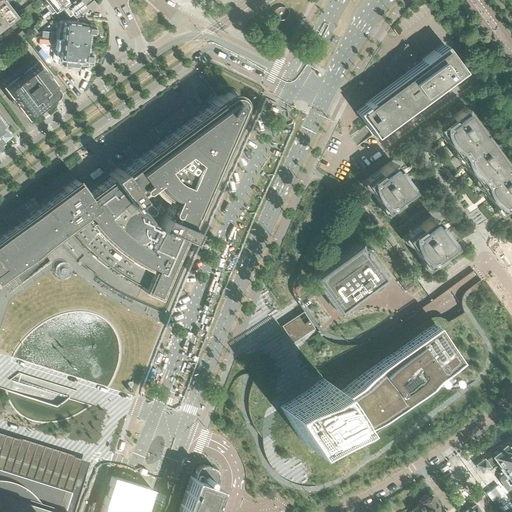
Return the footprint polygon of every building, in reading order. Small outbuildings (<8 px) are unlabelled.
[(0,0),(0,18),(3,22),(13,14),(5,4),(1,0),(0,0)] [(59,6),(66,0),(44,0),(47,4),(44,6),(50,13),(59,6)] [(66,0),(59,6),(65,13),(68,10),(71,14),(84,5),(85,6),(90,2),(88,0),(66,0)] [(56,39),(89,42),(90,32),(91,32),(92,25),(84,24),(84,22),(81,22),(81,20),(78,20),(78,22),(64,20),(61,21),(60,23),(57,23),(57,29),(56,39)] [(18,39),(24,34),(24,33),(22,30),(15,35),(18,39)] [(10,45),(18,39),(15,35),(7,41),(10,45)] [(89,42),(56,39),(55,49),(54,49),(53,58),(58,59),(58,58),(65,59),(64,66),(79,68),(79,65),(87,66),(87,64),(92,65),(93,55),(88,54),(89,52),(88,52),(89,42)] [(373,135),(458,73),(462,69),(443,44),(417,63),(413,57),(414,57),(409,51),(404,55),(403,54),(402,54),(401,55),(400,56),(401,57),(397,60),(405,72),(368,100),(369,101),(355,111),(373,135)] [(54,91),(54,90),(51,85),(53,83),(39,65),(35,60),(33,62),(29,57),(0,79),(4,84),(2,86),(6,92),(26,117),(28,116),(51,98),(49,96),(53,93),(54,91)] [(75,178),(41,203),(27,213),(21,205),(5,217),(11,225),(0,233),(0,278),(68,227),(76,237),(84,246),(93,254),(102,262),(112,269),(122,275),(133,281),(143,285),(141,289),(156,295),(182,235),(185,236),(190,226),(186,225),(234,116),(236,112),(239,104),(239,103),(240,101),(239,98),(238,95),(237,93),(234,91),(232,90),(229,90),(226,91),(223,92),(218,96),(118,170),(116,167),(107,174),(109,177),(86,193),(75,178)] [(486,136),(476,122),(465,107),(450,117),(449,116),(442,121),(443,123),(436,128),(457,157),(486,136)] [(0,139),(8,133),(9,135),(13,132),(9,127),(11,126),(0,112),(0,139)] [(507,164),(496,150),(486,136),(457,157),(478,185),(507,164)] [(412,190),(405,180),(408,178),(400,169),(398,171),(391,161),(377,172),(375,170),(368,175),(370,177),(363,182),(384,211),(391,205),(392,207),(399,202),(398,200),(412,190)] [(511,201),(511,171),(507,164),(478,185),(498,212),(511,201)] [(453,245),(446,235),(448,234),(441,224),(439,226),(432,216),(417,227),(416,225),(409,230),(410,232),(403,237),(404,238),(424,266),(453,245)] [(84,254),(67,236),(58,244),(75,262),(77,260),(78,260),(80,260),(81,259),(81,258),(80,256),(84,254)] [(381,276),(362,249),(357,243),(312,276),(336,309),(381,276)] [(66,271),(66,270),(65,269),(67,268),(66,266),(64,266),(62,265),(60,266),(58,267),(57,269),(57,271),(57,273),(58,275),(60,276),(62,277),(64,277),(66,276),(66,275),(65,273),(65,272),(65,271),(66,271)] [(412,279),(406,270),(399,275),(405,284),(412,279)] [(247,347),(227,388),(237,404),(307,511),(354,480),(329,443),(357,424),(360,422),(367,433),(371,430),(374,427),(378,424),(381,421),(386,417),(392,413),(396,410),(401,406),(404,403),(409,400),(413,397),(417,394),(421,392),(426,389),(431,385),(441,379),(437,372),(457,358),(463,355),(464,357),(485,343),(464,311),(447,322),(446,321),(445,320),(444,319),(443,318),(441,317),(440,317),(437,317),(435,317),(433,317),(431,318),(430,318),(428,319),(409,332),(334,381),(304,334),(314,328),(302,311),(280,325),(247,347)] [(0,433),(0,495),(52,511),(71,511),(88,461),(0,433)] [(481,460),(475,464),(475,465),(480,470),(487,464),(489,467),(496,462),(499,466),(498,467),(501,472),(499,473),(501,476),(499,477),(499,480),(504,486),(506,490),(511,486),(511,438),(509,440),(508,440),(504,444),(503,444),(503,445),(498,448),(499,449),(498,450),(492,454),(491,455),(487,458),(485,459),(484,460),(483,458),(483,459),(481,460)] [(206,511),(211,500),(211,499),(215,487),(216,487),(216,485),(215,484),(214,485),(213,484),(215,477),(216,474),(216,472),(214,470),(213,468),(210,467),(209,466),(209,465),(208,465),(208,466),(206,465),(204,465),(201,465),(199,466),(197,468),(196,470),(193,477),(192,477),(192,476),(190,476),(188,475),(180,499),(174,511),(206,511)] [(434,511),(440,508),(438,504),(437,505),(430,494),(429,495),(429,494),(427,494),(422,497),(421,500),(418,502),(419,504),(410,509),(412,511),(434,511)] [(480,511),(474,503),(464,510),(460,511),(480,511)]
